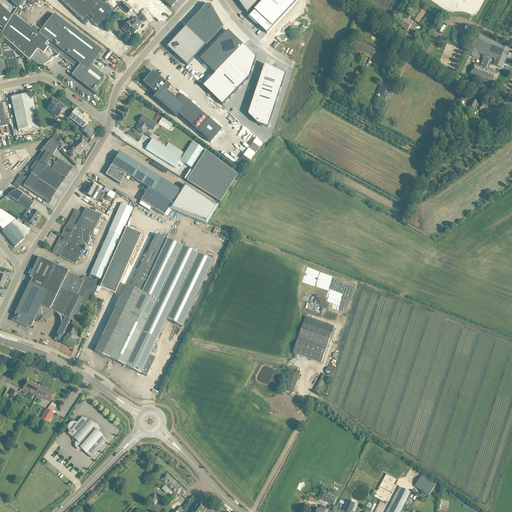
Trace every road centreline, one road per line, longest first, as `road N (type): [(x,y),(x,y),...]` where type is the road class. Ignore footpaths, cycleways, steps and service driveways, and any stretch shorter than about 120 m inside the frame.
road 1 (unclassified): [(511,104),(470,89),(347,0)]
road 2 (unclassified): [(21,267),(109,119)]
road 3 (unclassified): [(109,119),(118,84),(193,0)]
road 4 (unclassified): [(109,119),(43,77),(0,86)]
